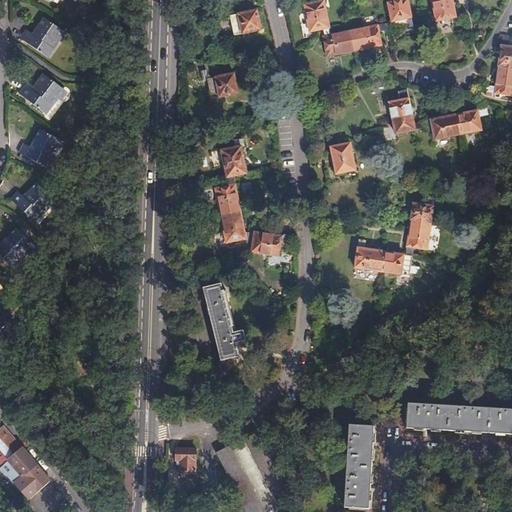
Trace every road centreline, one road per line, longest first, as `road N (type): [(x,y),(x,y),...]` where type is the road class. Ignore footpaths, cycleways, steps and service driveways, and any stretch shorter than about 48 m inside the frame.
road 1 (motorway): [(511,104),(249,511)]
road 2 (tertiary): [(146,433),(160,0)]
road 3 (motorway): [(282,511),(511,149)]
road 4 (residential): [(210,422),(287,371),(304,324),(304,179),(292,98)]
road 5 (residential): [(511,5),(464,72),(397,65),(292,98)]
road 6 (residential): [(84,511),(0,409)]
road 7 (residential): [(511,455),(389,448)]
